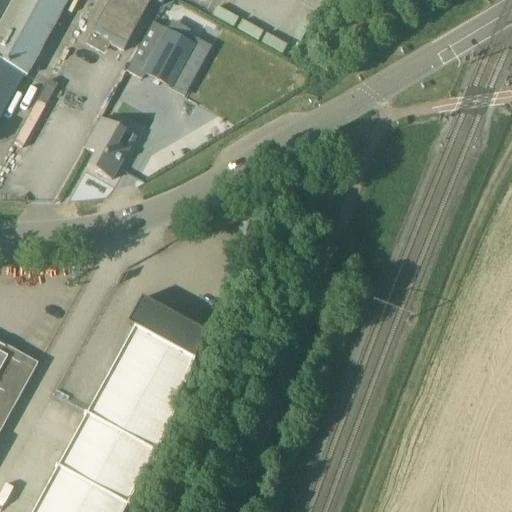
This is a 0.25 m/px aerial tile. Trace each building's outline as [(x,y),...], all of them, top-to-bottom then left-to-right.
[(0,119),(25,74),(28,76),(69,0),(13,0),(0,24),(0,119)] [(110,0),(86,45),(100,53),(106,42),(123,52),(152,0),(162,5),(161,7),(162,7),(165,0),(110,0)] [(153,23),(127,72),(141,80),(144,75),(169,88),(168,90),(183,99),(211,49),(189,36),(190,32),(172,22),(167,30),(153,23)] [(112,181),(121,165),(136,138),(102,119),(85,149),(96,155),(89,168),(112,181)] [(127,324),(135,328),(87,415),(85,414),(84,415),(86,417),(58,468),(56,467),(55,468),(57,469),(33,511),(124,511),(127,508),(129,509),(130,508),(128,507),(156,455),(158,456),(159,455),(157,454),(166,436),(194,361),(204,333),(141,299),(127,324)] [(0,433),(38,365),(0,343),(0,433)]
